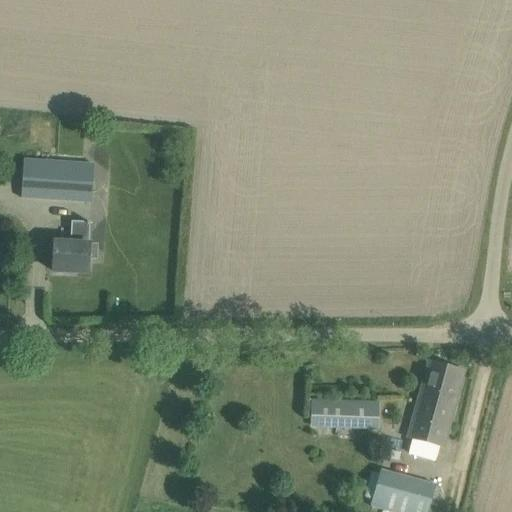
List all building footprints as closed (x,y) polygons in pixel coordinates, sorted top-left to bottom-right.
[(20,199),(90,203),(92,165),(22,161),(20,199)] [(52,272),(87,274),(90,224),(72,223),(71,244),(54,243),(52,272)] [(464,372),(428,363),(408,438),(411,439),(409,451),(411,456),(431,461),(435,458),(439,446),(444,448),(464,372)] [(378,402),(311,399),(310,429),(379,429),(378,402)] [(436,483),(384,471),(376,508),(388,511),(442,511),(445,503),(431,498),(436,483)]
